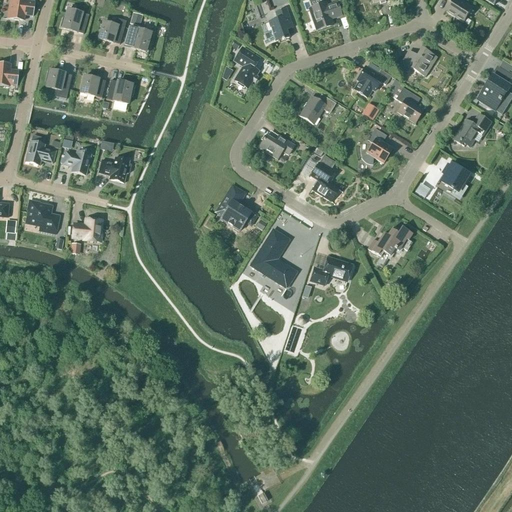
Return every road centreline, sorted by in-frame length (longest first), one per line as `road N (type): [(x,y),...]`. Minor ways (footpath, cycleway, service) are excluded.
road 1 (residential): [(236,163),(237,145),(289,69),(420,23)]
road 2 (residential): [(236,163),(328,222),(396,197)]
road 3 (residential): [(396,197),(479,63)]
road 4 (residential): [(6,181),(36,45)]
